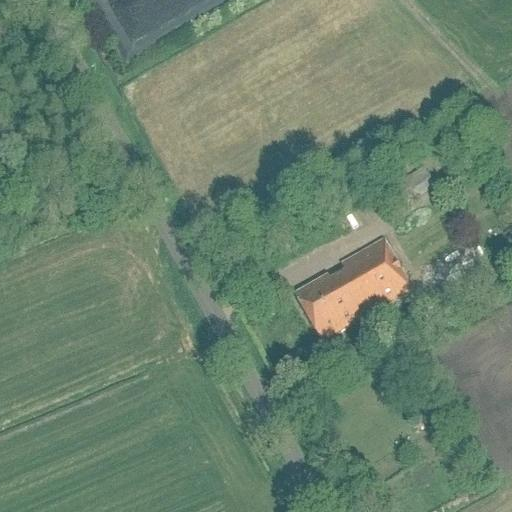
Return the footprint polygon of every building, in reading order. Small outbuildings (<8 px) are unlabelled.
[(147,31),(132,0),(126,0),(110,8),(126,41),(147,31)] [(137,0),(153,25),(171,14),(169,11),(187,0),(137,0)] [(388,216),(418,199),(435,189),(423,171),(406,180),(377,198),(388,216)] [(71,196),(73,202),(83,198),(81,193),(71,196)] [(321,346),(411,295),(382,243),(340,267),(345,276),(330,284),(327,279),(294,298),(321,346)]
